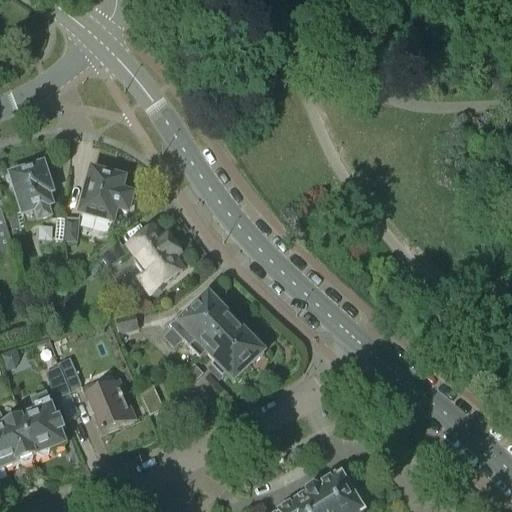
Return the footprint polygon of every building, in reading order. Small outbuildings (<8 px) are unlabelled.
[(11,180),(22,215),(7,219),(12,234),(27,229),(27,230),(39,227),(39,226),(51,222),(47,211),(52,210),(48,199),(52,197),(43,170),(34,173),(28,169),(20,171),(18,177),(11,180)] [(114,177),(111,179),(92,173),(80,217),(113,226),(117,213),(128,216),(133,198),(121,195),(125,182),(122,182),(121,179),(114,177)] [(0,257),(14,253),(4,221),(0,222),(0,257)] [(55,242),(63,243),(65,223),(57,222),(55,242)] [(67,223),(65,242),(76,243),(77,224),(67,223)] [(110,269),(132,254),(137,262),(134,264),(143,278),(140,280),(150,295),(182,273),(174,262),(180,258),(168,241),(162,244),(153,232),(129,250),(129,251),(124,255),(116,244),(100,256),(110,269)] [(201,362),(207,357),(237,329),(208,299),(164,341),(174,351),(183,343),(201,362)] [(135,317),(115,321),(118,338),(139,334),(135,317)] [(264,357),(237,329),(207,357),(215,365),(211,369),(222,381),(226,377),(234,385),(264,357)] [(59,370),(70,397),(80,392),(81,388),(70,362),(58,367),(59,370)] [(186,391),(201,377),(193,368),(186,375),(174,379),(186,391)] [(55,402),(70,397),(59,370),(45,376),(55,402)] [(94,388),(84,393),(103,438),(134,425),(118,385),(96,394),(94,388)] [(153,389),(139,395),(149,417),(162,412),(153,389)] [(19,416),(35,460),(36,460),(35,459),(37,458),(41,461),(48,459),(49,454),(65,448),(60,436),(65,435),(60,422),(56,423),(46,397),(32,402),(35,411),(19,416)] [(0,457),(5,471),(21,465),(24,468),(32,465),(33,461),(35,460),(19,416),(2,422),(0,417),(0,416),(0,457)] [(362,511),(357,504),(363,501),(354,488),(349,491),(342,479),(338,481),(336,478),(317,490),(313,489),(306,494),(305,497),(281,511),(362,511)]
